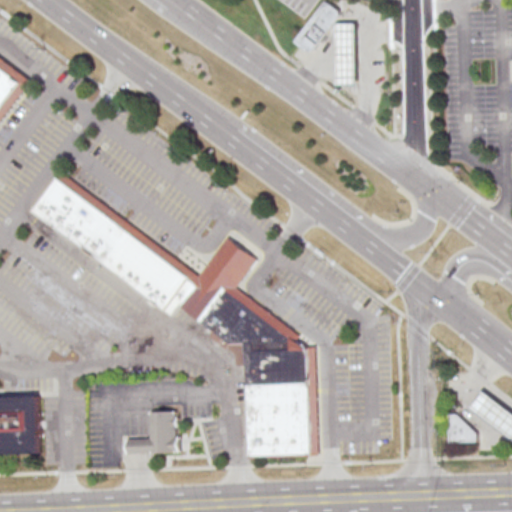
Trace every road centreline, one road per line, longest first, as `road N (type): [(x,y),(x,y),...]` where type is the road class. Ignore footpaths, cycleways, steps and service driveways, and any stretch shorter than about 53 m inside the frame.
road 1 (primary): [(417,186),(172,0)]
road 2 (secondary): [(320,502),(70,511)]
road 3 (primary): [(50,0),(229,134)]
road 4 (residential): [(434,298),(417,324),(424,498)]
road 5 (residential): [(415,0),(417,186)]
road 6 (primary): [(229,134),(361,236)]
